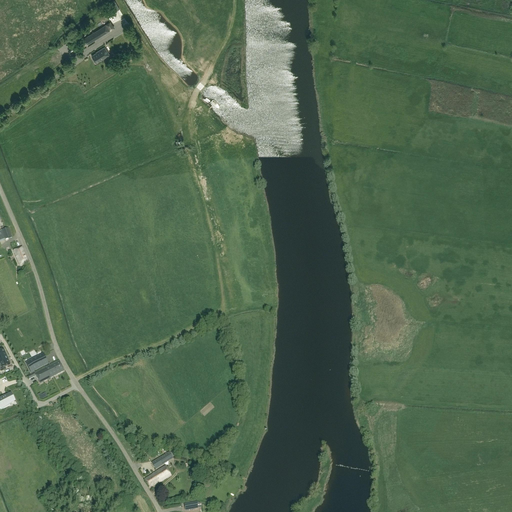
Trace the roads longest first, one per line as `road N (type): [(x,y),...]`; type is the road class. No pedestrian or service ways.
road 1 (track): [(235,0),(227,38),(184,124),(226,314),(73,380)]
road 2 (unclassified): [(160,511),(61,359),(0,188)]
